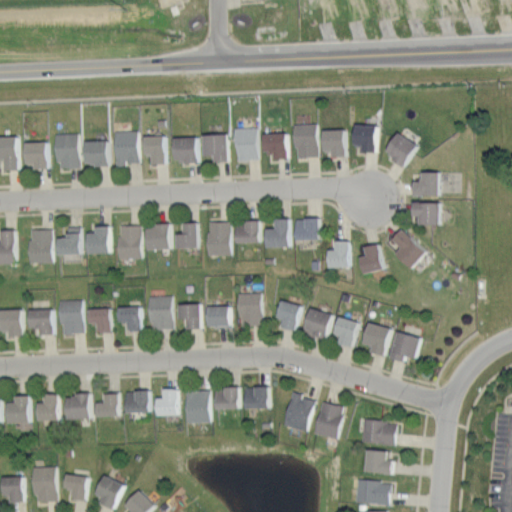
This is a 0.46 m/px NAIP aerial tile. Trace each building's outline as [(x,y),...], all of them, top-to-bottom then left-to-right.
[(296,123),(297,147),(300,147),(300,157),(321,154),(320,122),(296,123)] [(358,123),(356,146),(366,146),(365,150),(379,151),(381,126),(358,123)] [(237,128),(239,160),(261,159),(260,127),(237,128)] [(325,128),(326,152),(335,153),(336,156),(350,156),(349,128),(325,128)] [(117,130),(117,165),(130,165),(130,162),(142,161),(141,129),(117,130)] [(58,133),(83,132),(83,167),(62,167),(62,160),(59,161),(58,133)] [(206,134),(207,154),(217,154),(217,161),(234,161),(233,132),(206,134)] [(266,133),(290,132),(290,157),(279,158),(278,153),(267,153),(266,133)] [(389,150),(391,150),(390,154),(407,166),(422,144),(402,132),(389,150)] [(147,135),(170,134),(171,162),(156,163),(155,153),(148,153),(147,135)] [(0,135),(21,135),(23,168),(8,170),(7,158),(0,158),(0,135)] [(177,136),(201,135),(202,162),(178,158),(177,136)] [(87,139),(113,138),(114,165),(88,165),(87,139)] [(27,140),(29,163),(37,161),(38,169),(53,168),(51,140),(27,140)] [(416,178),(424,178),(424,171),(442,171),(442,194),(416,195),(416,178)] [(417,200),(416,215),(423,215),(422,224),(443,224),(443,202),(417,200)] [(300,239),(299,218),(323,216),(323,238),(300,239)] [(269,227),(279,227),(279,217),(292,217),(293,246),(269,246),(269,227)] [(212,220),(235,220),(235,255),(211,255),(210,231),(212,220)] [(240,220),(264,220),(264,241),(239,241),(240,220)] [(179,232),(187,232),(187,221),(203,221),(203,246),(180,246),(179,232)] [(150,228),(157,227),(157,225),(159,225),(159,223),(175,223),(175,249),(150,249),(150,228)] [(90,231),(99,231),(99,224),(113,224),(114,252),(91,252),(90,231)] [(121,235),(122,235),(123,224),(145,224),(146,257),(121,258),(121,235)] [(61,237),(69,236),(69,225),(84,225),(86,254),(60,254),(61,237)] [(395,238),(405,227),(430,251),(414,269),(398,253),(404,246),(395,238)] [(33,261),(32,238),(35,238),(34,230),(56,228),(57,262),(33,261)] [(0,262),(0,241),(5,241),(4,229),(20,229),(20,261),(0,262)] [(332,249),(339,249),(339,240),(352,240),(353,267),(327,267),(326,258),(332,258),(332,249)] [(362,255),(370,254),(368,245),(381,243),(387,267),(367,273),(362,255)] [(239,292),(240,315),(243,315),(243,325),(265,325),(264,290),(239,292)] [(151,295),(176,295),(176,328),(155,329),(155,321),(152,321),(151,295)] [(62,299),(62,323),(66,323),(66,332),(87,331),(87,298),(62,299)] [(285,299),(280,315),(286,317),(284,327),(299,330),(307,304),(285,299)] [(182,303),(183,317),(188,317),(190,327),(206,327),(204,301),(182,303)] [(211,305),(210,327),(235,326),(233,306),(211,305)] [(121,306),(123,320),(130,320),(131,331),(146,330),(145,306),(121,306)] [(313,306),(306,328),(316,332),(316,334),(329,337),(337,313),(313,306)] [(32,308),(33,325),(43,327),(44,334),(59,333),(57,307),(32,308)] [(90,307),(92,321),(101,321),(101,331),(116,331),(115,307),(90,307)] [(3,308),(4,329),(13,329),(13,335),(27,335),(26,308),(3,308)] [(343,315),(337,332),(344,335),(342,342),(356,347),(364,321),(343,315)] [(371,322),(365,340),(372,344),(371,350),(387,355),(395,328),(371,322)] [(400,330),(393,358),(406,360),(409,355),(419,357),(425,336),(400,330)] [(247,387),(249,406),(275,406),(274,384),(247,387)] [(218,386),(218,407),(243,407),(244,385),(218,386)] [(187,386),(190,423),(215,421),(214,388),(187,386)] [(160,396),(160,413),(182,413),(183,387),(166,387),(166,395),(160,396)] [(129,390),(129,412),(155,410),(153,388),(129,390)] [(296,390),(286,423),(310,430),(319,399),(307,395),(307,393),(296,390)] [(70,396),(70,418),(95,417),(94,392),(78,392),(78,395),(76,395),(76,396),(70,396)] [(99,402),(100,415),(124,415),(123,392),(108,392),(108,401),(99,402)] [(40,402),(41,419),(63,419),(63,394),(48,393),(48,400),(40,402)] [(10,400),(12,422),(34,421),(33,394),(18,394),(18,400),(10,400)] [(324,399),(317,431),(341,439),(347,413),(344,413),(345,404),(324,399)] [(367,417),(365,440),(398,444),(401,423),(390,421),(390,420),(367,417)] [(370,448),(368,471),(395,473),(396,458),(390,458),(391,450),(370,448)] [(35,465),(37,494),(40,494),(41,501),(62,500),(60,464),(35,465)] [(70,472),(67,487),(77,487),(77,499),(89,501),(95,474),(70,472)] [(108,473),(98,494),(105,498),(104,501),(117,508),(130,483),(108,473)] [(5,476),(7,496),(14,496),(14,502),(29,501),(27,475),(5,476)] [(361,478),(359,500),(392,504),(394,478),(361,478)] [(133,511),(135,510),(130,504),(142,489),(159,503),(151,511),(133,511)]
